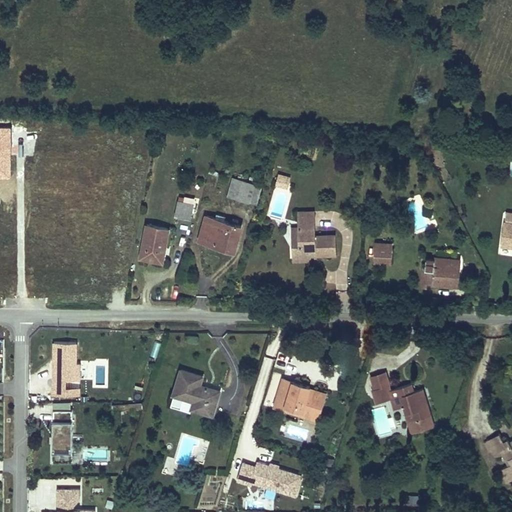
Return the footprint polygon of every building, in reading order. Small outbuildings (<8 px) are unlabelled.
[(0,176),(11,177),(11,127),(0,126),(0,176)] [(289,183),(291,177),(279,173),(276,184),(281,185),(282,181),(289,183)] [(257,204),(262,185),(233,177),(228,196),(250,202),(250,201),(257,204)] [(191,219),(194,203),(184,201),(185,197),(179,196),(179,200),(178,200),(175,216),(191,219)] [(336,254),(335,235),(315,235),(315,218),(305,218),(304,212),(299,212),(299,228),(300,236),(293,237),(293,249),(303,249),(304,259),(311,259),(311,255),(311,250),(315,250),(316,255),(336,254)] [(235,250),(242,225),(237,224),(238,220),(233,218),(232,223),(224,221),(216,218),(206,215),(200,238),(220,243),(219,246),(235,250)] [(511,222),(505,222),(502,237),(511,238),(510,246),(511,246),(511,222)] [(165,248),(169,228),(147,224),(141,257),(160,261),(162,247),(165,248)] [(510,246),(511,238),(502,237),(502,245),(510,246)] [(220,243),(200,238),(199,240),(219,246),(220,243)] [(391,262),(392,247),(375,247),(374,261),(391,262)] [(304,259),(303,249),(293,249),(294,260),(304,259)] [(458,285),(459,270),(460,259),(435,257),(435,259),(427,258),(426,267),(423,267),(421,286),(427,287),(428,282),(458,285)] [(76,362),(77,342),(54,341),(53,379),(53,396),(79,397),(80,362),(76,362)] [(154,341),(150,356),(157,358),(162,343),(154,341)] [(207,388),(208,386),(200,384),(202,375),(181,369),(174,394),(194,400),(192,408),(213,414),(220,390),(211,387),(211,389),(207,388)] [(386,371),(370,376),(375,389),(388,384),(390,390),(392,389),(386,371)] [(318,404),(321,394),(308,390),(309,388),(310,386),(283,378),(274,406),(285,409),(287,404),(302,409),(300,414),(311,417),(315,403),(318,404)] [(388,384),(375,389),(372,389),(376,403),(392,398),(395,409),(404,406),(407,405),(409,412),(406,413),(412,432),(435,425),(423,388),(414,390),(412,383),(392,389),(390,390),(388,384)] [(317,419),(325,393),(309,388),(308,390),(321,394),(318,404),(315,403),(311,417),(317,419)] [(300,414),(302,409),(287,404),(285,409),(300,414)] [(72,462),(73,409),(53,409),(52,461),(72,462)] [(508,464),(503,467),(510,479),(511,477),(511,442),(510,444),(509,442),(507,438),(504,441),(499,433),(487,440),(488,441),(484,442),(489,451),(493,449),(497,456),(502,453),(508,464)] [(258,466),(245,462),(239,479),(251,483),(253,479),(297,494),(304,474),(280,466),(280,463),(272,461),(271,464),(260,460),(258,466)] [(503,467),(499,469),(506,481),(510,479),(503,467)] [(262,492),(272,495),(274,489),(264,486),(262,492)] [(93,511),(94,510),(73,509),(73,504),(79,498),(79,489),(57,489),(56,511),(93,511)]
